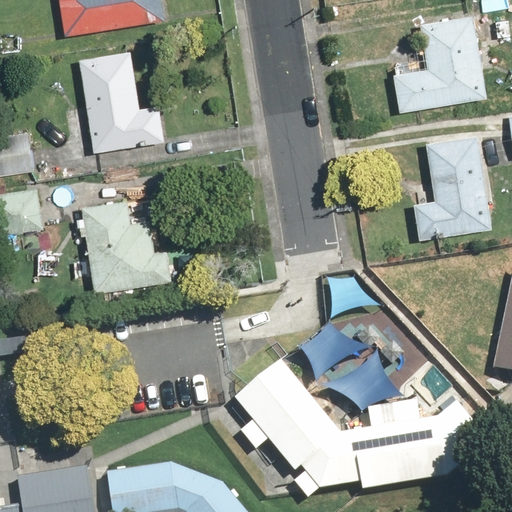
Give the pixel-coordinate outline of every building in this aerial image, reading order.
[(65,0),(71,37),(171,20),(168,0),(65,0)] [(511,10),(495,13),(500,41),(511,39),(511,10)] [(480,95),(467,14),(415,22),(422,66),(387,72),(393,109),(480,95)] [(147,114),(139,48),(86,55),(99,151),(173,141),(169,111),(147,114)] [(36,133),(0,138),(0,177),(42,170),(36,133)] [(485,133),(436,141),(444,196),(422,200),(427,234),(498,224),(485,133)] [(44,187),(0,192),(0,230),(49,224),(44,187)] [(162,250),(154,194),(88,203),(101,293),(181,281),(177,248),(162,250)] [(511,270),(489,374),(511,378),(511,270)] [(398,345),(377,325),(366,336),(397,366),(411,351),(401,341),(398,345)] [(303,500),(477,476),(465,401),(341,426),(285,352),(229,391),(303,500)] [(178,453),(119,459),(128,511),(263,511),(228,473),(178,453)] [(104,511),(96,463),(30,474),(36,511),(104,511)]
